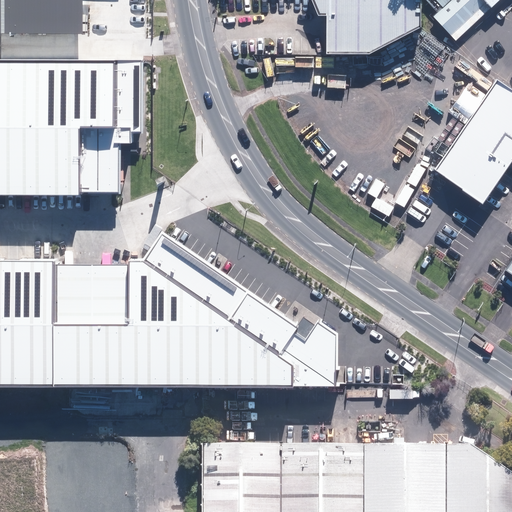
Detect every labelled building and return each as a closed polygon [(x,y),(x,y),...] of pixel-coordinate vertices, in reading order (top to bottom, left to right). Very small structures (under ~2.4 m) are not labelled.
[(0,0),(0,29),(82,30),(82,0),(0,0)] [(419,0),(309,0),(309,20),(329,20),(329,51),(372,52),(420,26),(419,0)] [(451,46),(490,10),(479,0),(455,0),(430,23),(451,46)] [(479,0),(490,10),(500,0),(479,0)] [(0,189),(123,190),(123,140),(132,140),(132,129),(141,129),(141,58),(0,57),(0,189)] [(428,171),(481,207),(511,161),(511,160),(511,94),(489,80),(428,171)] [(132,260),(58,259),(58,377),(336,380),(338,329),(320,317),(317,320),(305,312),(301,319),(164,227),(144,255),(132,256),(132,260)] [(0,377),(58,377),(58,259),(58,254),(0,255),(0,252),(0,251),(0,377)] [(0,415),(23,417),(24,398),(15,398),(15,403),(0,402),(0,415)] [(0,511),(130,511),(130,501),(103,501),(103,475),(112,475),(112,459),(104,458),(104,437),(0,435),(0,511)] [(366,447),(366,511),(511,511),(511,476),(475,446),(366,447)] [(285,511),(285,447),(208,448),(208,511),(285,511)] [(285,447),(285,511),(366,511),(366,447),(285,447)]
